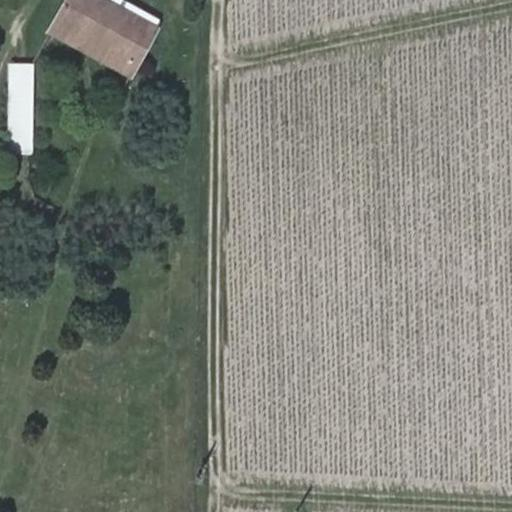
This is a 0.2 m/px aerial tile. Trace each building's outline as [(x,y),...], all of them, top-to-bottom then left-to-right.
[(134,65),(155,27),(104,0),(65,0),(55,21),(134,65)] [(122,0),(104,0),(155,27),(159,19),(122,0)] [(129,74),(134,65),(55,21),(49,31),(129,74)] [(11,70),(11,90),(28,90),(29,71),(11,70)] [(11,90),(8,154),(26,155),(28,90),(11,90)]
